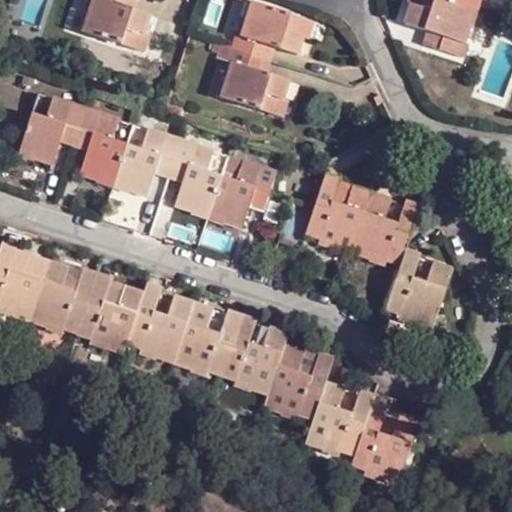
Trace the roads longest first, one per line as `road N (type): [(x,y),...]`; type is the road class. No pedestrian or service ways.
road 1 (residential): [(0,204),(321,307),(393,381),(443,390),(473,374),(492,302),(420,130)]
road 2 (residential): [(420,130),(353,1)]
